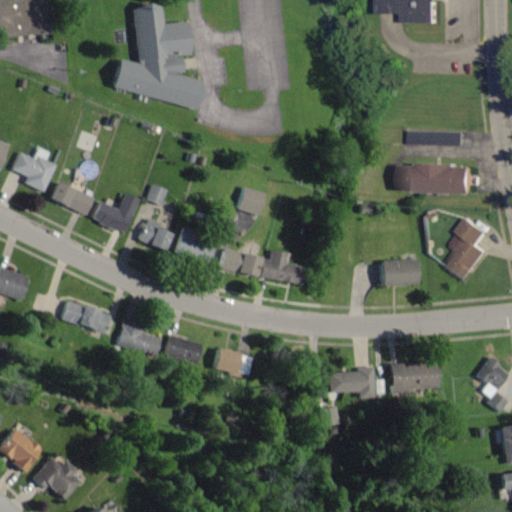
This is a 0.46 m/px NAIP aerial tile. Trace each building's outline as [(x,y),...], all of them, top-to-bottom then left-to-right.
[(45,0),(0,0),(0,36),(47,35),(45,0)] [(434,23),(434,0),(413,0),(377,1),(377,15),(402,14),(402,24),(434,23)] [(108,89),(192,109),(199,82),(178,73),(177,56),(186,55),(183,22),(159,25),(157,5),(149,6),(129,8),(134,64),(115,59),(110,81),(108,89)] [(9,170),(24,176),(21,183),(42,192),(53,164),(43,160),(47,151),(36,146),(31,158),(16,152),(9,170)] [(400,194),(471,195),(471,167),(400,166),(400,194)] [(84,212),(89,194),(51,183),(46,202),(84,212)] [(163,190),(149,184),(143,199),(157,205),(163,190)] [(261,192),(240,187),(234,209),(255,214),(261,192)] [(96,200),(88,218),(119,233),(135,199),(121,192),(114,208),(96,200)] [(167,232),(152,228),(154,221),(143,218),(136,242),(162,249),(167,232)] [(442,268),(464,281),(484,250),(476,245),(485,231),(464,218),(448,244),(454,248),(442,268)] [(212,241),(179,231),(172,254),(205,264),(212,241)] [(252,276),(256,257),(221,248),(216,267),(252,276)] [(298,283),(301,265),(282,263),(283,252),(267,250),(266,259),(260,258),(257,278),(298,283)] [(379,286),(416,285),(415,259),(378,260),(379,286)] [(0,294),(17,300),(25,276),(0,267),(0,294)] [(106,314),(63,300),(57,319),(100,333),(106,314)] [(150,358),(158,335),(120,323),(112,345),(150,358)] [(161,355),(192,365),(199,344),(168,334),(161,355)] [(210,368),(246,375),(250,356),(214,349),(210,368)] [(493,392),(506,372),(486,358),(473,376),(484,383),(478,391),(487,397),(484,402),(498,412),(506,401),(493,392)] [(436,362),(386,363),(387,390),(436,388),(436,362)] [(355,392),(355,397),(371,397),(371,367),(352,367),(352,371),(324,372),(325,392),(355,392)] [(338,423),(334,406),(316,410),(320,427),(338,423)] [(511,463),(511,424),(491,428),(494,443),(498,443),(502,465),(511,463)] [(0,456),(23,471),(38,447),(7,429),(0,440),(0,456)] [(76,482),(69,475),(73,470),(61,459),(57,464),(48,456),(28,478),(41,490),(45,485),(60,500),(76,482)] [(511,509),(511,508),(511,471),(496,472),(497,489),(509,488),(511,509)]
